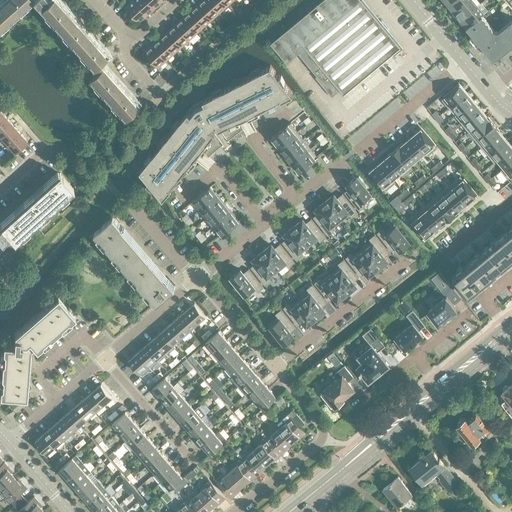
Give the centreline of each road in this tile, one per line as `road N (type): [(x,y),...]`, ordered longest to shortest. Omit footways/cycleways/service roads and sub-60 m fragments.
road 1 (residential): [(235,511),(321,436),(319,421),(276,366)]
road 2 (secondary): [(286,511),(437,386)]
road 3 (residential): [(410,259),(276,366)]
road 4 (residential): [(466,63),(354,151)]
road 5 (residential): [(197,464),(105,358)]
road 6 (residential): [(8,441),(105,358)]
road 7 (residential): [(105,358),(196,279)]
